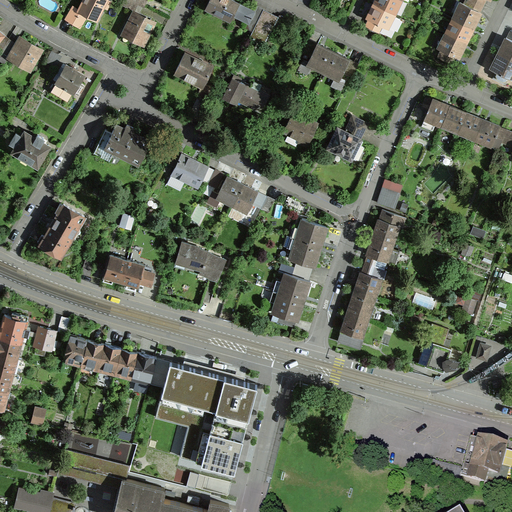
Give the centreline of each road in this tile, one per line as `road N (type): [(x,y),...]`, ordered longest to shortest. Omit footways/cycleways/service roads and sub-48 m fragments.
road 1 (primary): [(313,355),(4,258)]
road 2 (primary): [(0,279),(283,368)]
road 3 (residential): [(119,89),(155,115),(357,213)]
road 4 (primary): [(308,375),(511,430)]
road 5 (residential): [(119,89),(99,101),(4,258)]
road 6 (primary): [(511,412),(313,355)]
road 7 (residential): [(357,213),(419,71)]
road 8 (residential): [(0,2),(109,65),(119,89)]
road 9 (residential): [(313,355),(357,213)]
road 10 (residential): [(247,511),(283,368)]
